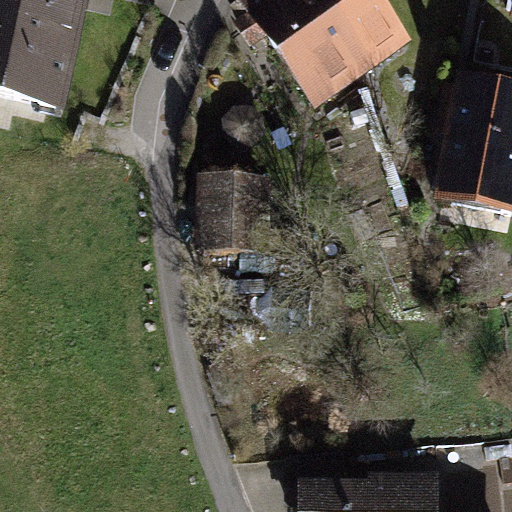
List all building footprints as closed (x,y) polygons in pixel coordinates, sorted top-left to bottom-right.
[(0,0),(0,103),(63,116),(87,0),(0,0)] [(372,76),(318,0),(231,0),(313,117),(372,76)] [(413,49),(378,0),(318,0),(372,76),(413,49)] [(511,93),(459,83),(435,207),(511,221),(511,93)] [(232,111),(222,123),(222,141),(237,151),(253,150),(264,138),(262,121),(248,109),(232,111)] [(271,185),(198,182),(195,257),(268,260),(271,185)] [(298,489),(345,489),(346,457),(284,462),(284,489),(298,489)] [(345,489),(298,489),(297,511),(438,511),(438,482),(368,482),(368,490),(345,489)]
